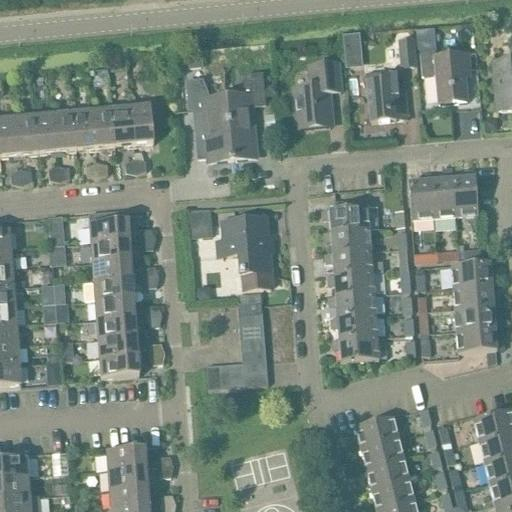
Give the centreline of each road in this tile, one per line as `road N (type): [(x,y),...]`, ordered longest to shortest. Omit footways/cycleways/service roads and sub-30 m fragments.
road 1 (tertiary): [(0,34),(361,0)]
road 2 (residential): [(340,511),(307,368),(291,168)]
road 3 (residential): [(179,412),(161,194)]
road 4 (residential): [(502,149),(291,168)]
road 5 (residential): [(0,427),(179,412)]
road 6 (residential): [(161,194),(0,209)]
